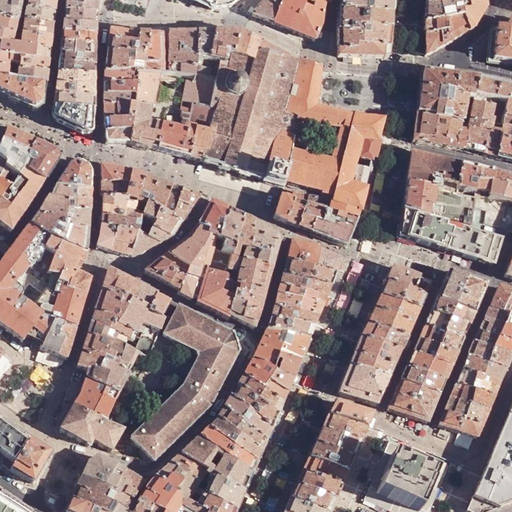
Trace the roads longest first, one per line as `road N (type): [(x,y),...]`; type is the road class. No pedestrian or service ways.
road 1 (residential): [(368,265),(265,511)]
road 2 (residential): [(252,338),(210,416),(147,479),(100,454),(71,451)]
road 3 (residential): [(50,438),(79,376),(67,371),(99,261)]
road 4 (residential): [(494,280),(427,432)]
road 5 (residential): [(444,264),(378,414)]
road 6 (residential): [(44,135),(60,0)]
road 7 (residential): [(134,275),(252,338)]
road 8 (residential): [(96,154),(101,21)]
road 9 (residential): [(70,148),(0,256)]
road 10 (residential): [(394,145),(511,171)]
